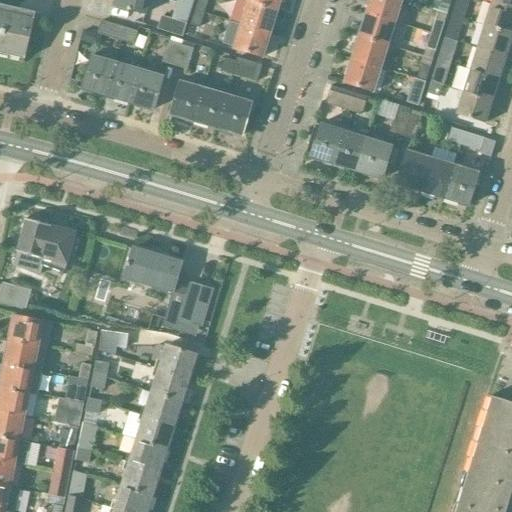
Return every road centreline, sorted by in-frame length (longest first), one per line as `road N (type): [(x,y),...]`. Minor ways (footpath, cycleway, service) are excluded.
road 1 (residential): [(320,237),(230,511)]
road 2 (primary): [(252,216),(5,145)]
road 3 (residential): [(263,183),(35,116)]
road 4 (residential): [(482,251),(263,183)]
road 5 (residential): [(263,183),(319,0)]
road 6 (primary): [(472,283),(320,237)]
